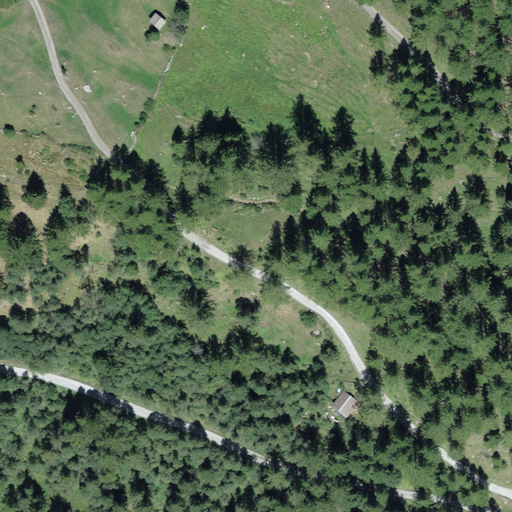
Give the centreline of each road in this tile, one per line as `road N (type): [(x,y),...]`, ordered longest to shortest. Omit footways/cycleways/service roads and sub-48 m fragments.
road 1 (track): [(511,495),(475,480),(406,432),(317,308),(245,261),(197,242),(120,174)]
road 2 (track): [(0,370),(82,385),(308,476),(448,497),(483,511)]
road 3 (track): [(366,0),(511,141)]
road 4 (track): [(120,174),(72,93),(32,0)]
